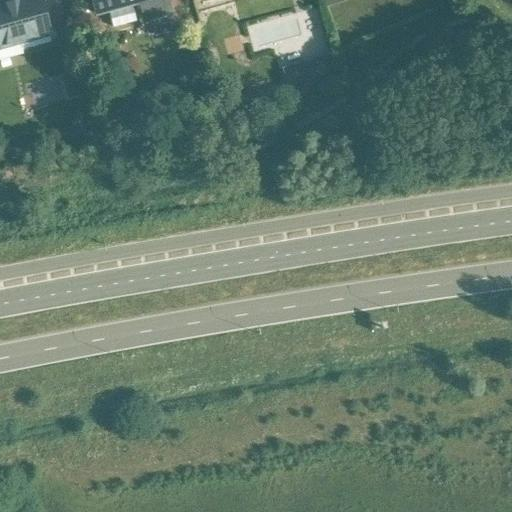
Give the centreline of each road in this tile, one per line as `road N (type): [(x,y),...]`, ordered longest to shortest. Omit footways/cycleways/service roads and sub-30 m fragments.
road 1 (primary): [(0,357),(511,273)]
road 2 (primary): [(511,221),(0,303)]
